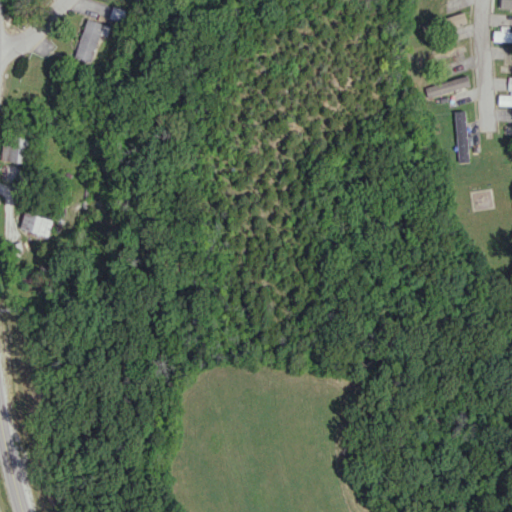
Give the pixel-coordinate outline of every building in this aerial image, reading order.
[(511,8),(511,0),(500,0),(500,9),(511,8)] [(449,26),(467,21),(464,12),(446,18),(449,26)] [(100,34),(106,36),(110,26),(87,17),(73,56),(90,62),(100,34)] [(511,31),(508,31),(508,29),(494,28),(493,41),(511,42),(511,31)] [(470,87),(468,77),(425,84),(427,95),(470,87)] [(511,94),(498,95),(498,105),(511,105),(511,94)] [(468,162),(465,110),(455,110),(458,162),(468,162)] [(26,136),(3,136),(2,161),(26,161),(26,136)] [(47,236),(52,220),(24,212),(20,228),(47,236)]
